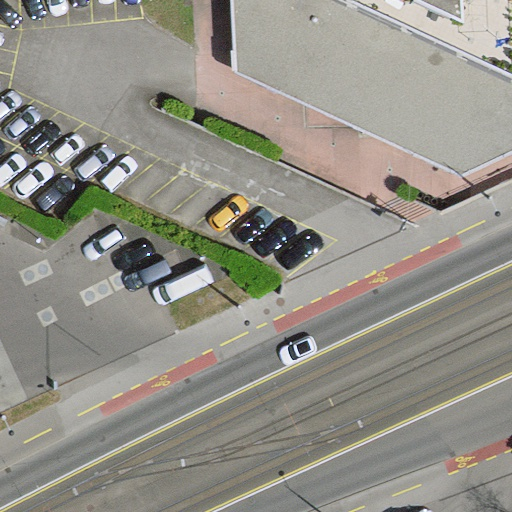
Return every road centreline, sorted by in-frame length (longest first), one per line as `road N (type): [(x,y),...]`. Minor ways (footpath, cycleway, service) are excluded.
road 1 (secondary): [(511,244),(0,492)]
road 2 (secondary): [(253,511),(373,457),(511,409)]
